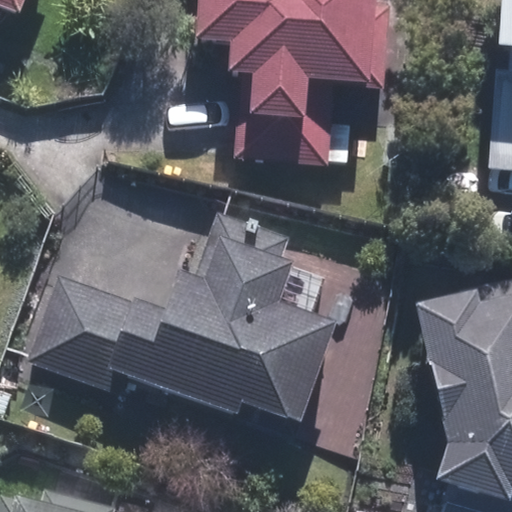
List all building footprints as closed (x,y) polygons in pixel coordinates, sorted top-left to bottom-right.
[(0,0),(0,21),(15,27),(25,0),(0,0)] [(239,85),(233,163),(324,171),(331,94),(362,96),(369,0),(198,0),(194,53),(229,56),(227,85),(239,85)] [(494,80),(487,174),(511,175),(511,0),(500,0),(496,63),(505,64),(504,81),(494,80)] [(57,283),(26,367),(126,404),(131,392),(231,429),(235,417),(282,435),(284,428),(294,432),(330,335),(274,314),(287,278),(277,274),(287,247),(215,220),(189,291),(175,286),(162,322),(57,283)] [(412,318),(442,456),(435,485),(432,493),(495,511),(504,511),(506,507),(511,508),(511,287),(459,299),(461,307),(412,318)] [(41,511),(28,511),(0,504),(0,511),(80,511),(44,502),(41,511)]
